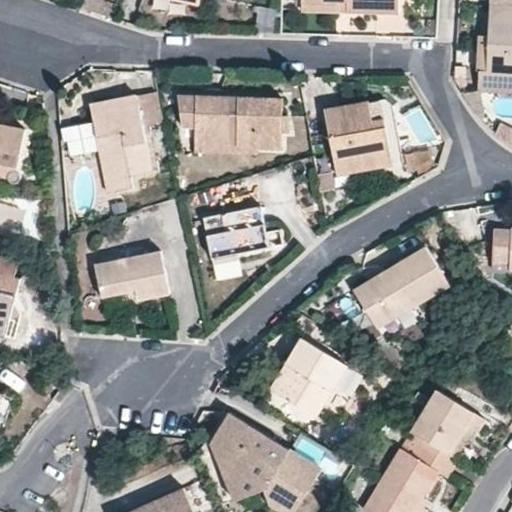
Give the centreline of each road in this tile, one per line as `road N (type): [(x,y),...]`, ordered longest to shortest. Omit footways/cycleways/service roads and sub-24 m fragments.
road 1 (residential): [(0,483),(81,400),(214,357),(347,238),(481,176)]
road 2 (residential): [(11,32),(151,49),(416,59),(481,176)]
